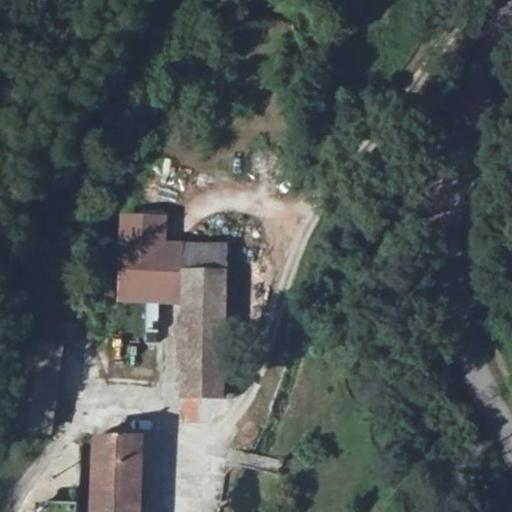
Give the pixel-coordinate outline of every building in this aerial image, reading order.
[(178,246),(161,245),(162,220),(118,218),(114,303),(175,306),(178,246)] [(185,250),(185,272),(222,272),(223,252),(185,250)] [(222,272),(185,272),(184,397),(183,421),(210,422),(210,410),(218,410),(218,398),(222,272)] [(10,426),(50,431),(64,351),(58,345),(62,321),(29,316),(10,426)] [(97,437),(93,511),(137,511),(140,439),(97,437)]
